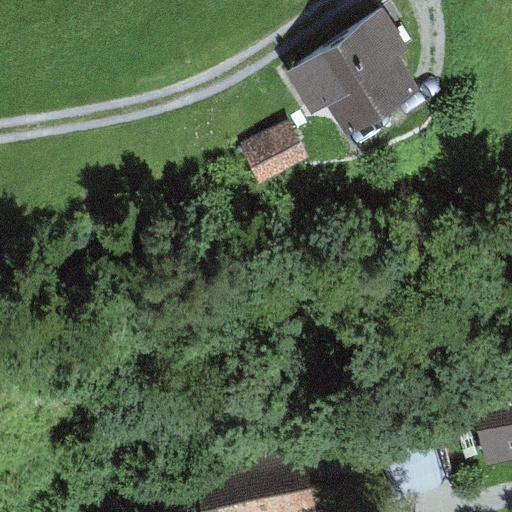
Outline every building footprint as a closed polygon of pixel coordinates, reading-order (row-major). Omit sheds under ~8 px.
[(379,1),(286,63),(321,115),(413,53),(379,1)] [(246,102),(258,132),(306,113),(295,83),(246,102)] [(287,126),(245,147),(258,172),(299,151),(287,126)] [(511,386),(493,392),(506,447),(511,445),(511,386)] [(312,442),(208,467),(218,511),(288,511),(327,503),(312,442)]
